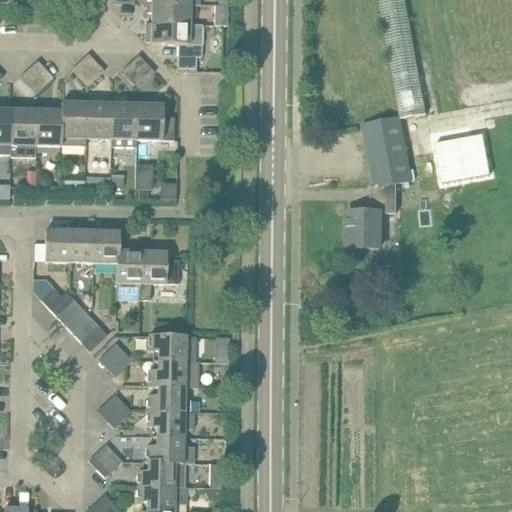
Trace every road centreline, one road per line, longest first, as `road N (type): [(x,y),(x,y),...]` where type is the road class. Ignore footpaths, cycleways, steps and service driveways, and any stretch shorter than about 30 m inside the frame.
road 1 (secondary): [(270,511),(275,0)]
road 2 (residential): [(54,492),(74,485),(77,376),(21,319)]
road 3 (residential): [(101,43),(134,44),(189,99),(188,152)]
road 4 (residential): [(23,224),(33,213),(180,215)]
road 5 (residential): [(18,478),(21,319)]
